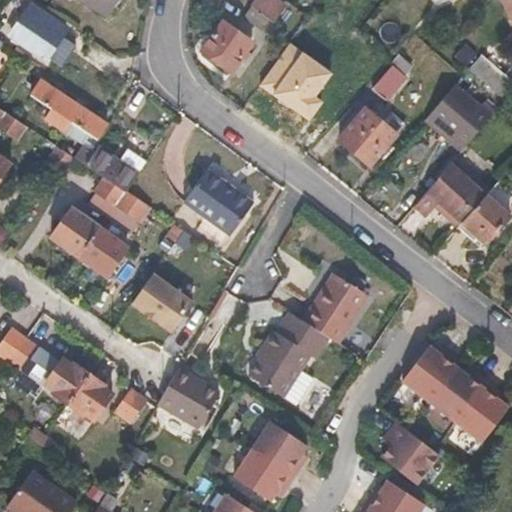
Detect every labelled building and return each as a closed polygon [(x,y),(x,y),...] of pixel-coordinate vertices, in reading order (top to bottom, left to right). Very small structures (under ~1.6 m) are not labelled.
[(85,0),(110,15),(119,0),(85,0)] [(272,20),(284,4),(277,0),(255,0),(244,14),(262,27),(269,17),(272,20)] [(511,0),(500,0),(511,23),(511,0)] [(47,59),(63,35),(53,29),(58,22),(32,6),(13,37),(47,59)] [(230,72),(251,42),(222,21),(201,50),(230,72)] [(379,95),(407,60),(398,52),(395,50),(379,70),(381,72),(369,86),(379,95)] [(511,87),(511,80),(479,50),(468,63),(505,96),(511,87)] [(106,123),(43,81),(33,96),(53,109),(46,118),(65,131),(71,122),(90,134),(95,138),(106,123)] [(460,148),(492,110),(480,101),(477,105),(452,83),(426,114),(451,134),(448,139),(460,148)] [(121,131),(135,109),(124,102),(110,123),(121,131)] [(368,163),(401,123),(387,111),(380,119),(365,107),(339,139),(368,163)] [(23,122),(5,110),(0,117),(0,127),(14,137),(23,122)] [(88,155),(98,140),(95,138),(90,134),(80,150),(86,154),(88,155)] [(59,162),(67,151),(56,144),(49,155),(59,162)] [(136,174),(120,162),(99,149),(88,165),(106,177),(125,190),(136,174)] [(81,160),(86,154),(80,150),(75,156),(81,160)] [(136,174),(146,161),(128,150),(120,162),(136,174)] [(68,168),(75,156),(67,151),(59,162),(68,168)] [(0,177),(11,162),(0,154),(0,177)] [(492,191),(453,157),(414,205),(427,215),(435,205),(460,225),(462,224),(487,197),(492,191)] [(230,234),(253,202),(205,167),(182,200),(230,234)] [(115,203),(125,190),(106,177),(97,191),(115,203)] [(149,206),(125,190),(115,203),(140,220),(149,206)] [(115,203),(97,191),(87,206),(105,218),(115,203)] [(485,244),(509,217),(487,197),(462,224),(485,244)] [(115,203),(105,218),(130,235),(140,220),(115,203)] [(80,254),(100,225),(71,205),(51,233),(80,254)] [(176,238),(183,228),(175,223),(169,233),(176,238)] [(107,273),(128,245),(100,225),(80,254),(107,273)] [(0,244),(8,233),(0,226),(0,244)] [(183,244),(191,233),(183,228),(176,238),(183,244)] [(373,290),(346,272),(340,268),(306,320),(334,338),(340,342),(373,290)] [(172,330),(192,301),(154,273),(133,302),(172,330)] [(256,355),(259,359),(249,373),(284,397),(314,353),(321,358),(334,338),(306,320),(304,323),(289,313),(278,330),(275,327),(264,342),(256,355)] [(0,351),(12,360),(27,338),(13,328),(0,346),(0,351)] [(69,402),(90,373),(76,363),(74,365),(63,357),(60,361),(27,338),(12,360),(54,388),(52,391),(69,402)] [(465,373),(457,367),(462,361),(450,352),(442,345),(438,351),(430,346),(412,370),(403,381),(430,402),(442,411),(451,398),(468,375),(472,369),(469,366),(465,373)] [(199,427),(219,392),(207,386),(210,380),(197,373),(182,364),(159,402),(199,427)] [(511,407),(503,402),(506,395),(472,369),(468,375),(451,398),(442,411),(484,443),(511,407)] [(95,417),(112,392),(102,384),(104,382),(90,373),(69,402),(84,413),(86,410),(95,417)] [(131,418),(146,397),(133,387),(118,409),(131,418)] [(58,427),(79,443),(93,424),(72,408),(58,427)] [(302,450),(307,442),(271,418),(233,475),(270,499),(276,490),(283,495),(308,455),(302,450)] [(400,471),(421,441),(398,422),(383,441),(391,447),(382,458),(400,471)] [(41,442),(47,433),(36,426),(30,434),(41,442)] [(51,450),(57,441),(47,433),(41,442),(51,450)] [(417,484),(439,455),(421,441),(400,471),(417,484)] [(18,511),(69,511),(78,500),(33,469),(7,504),(18,511)] [(372,491),(357,511),(418,511),(424,504),(387,480),(379,495),(372,491)] [(425,501),(393,480),(392,483),(424,504),(425,501)] [(379,495),(384,486),(378,482),(372,491),(379,495)] [(213,511),(256,511),(226,492),(213,511)] [(115,511),(121,501),(111,494),(98,511),(115,511)]
